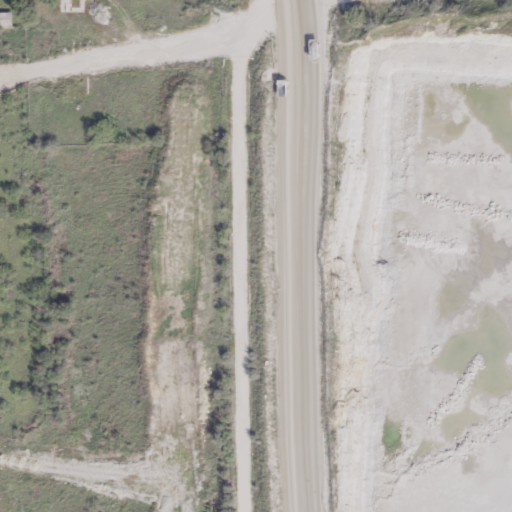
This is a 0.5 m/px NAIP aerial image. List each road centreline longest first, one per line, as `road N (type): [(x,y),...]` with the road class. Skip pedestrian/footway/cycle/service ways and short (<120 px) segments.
road 1 (residential): [(236,511),(239,51),(286,0)]
road 2 (residential): [(305,511),(292,0)]
